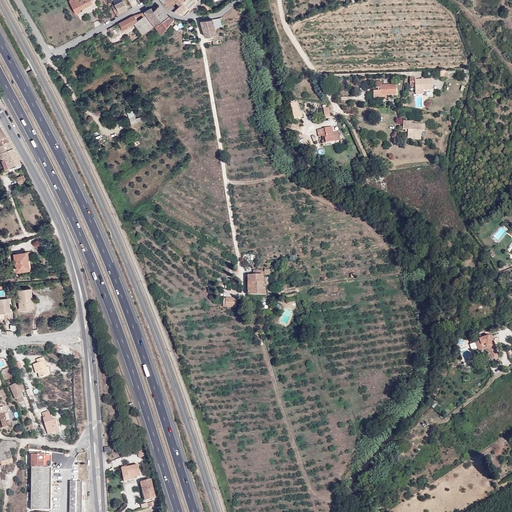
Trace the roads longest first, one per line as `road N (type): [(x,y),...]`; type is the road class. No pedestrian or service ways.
road 1 (motorway): [(194,511),(95,231),(0,43)]
road 2 (motorway): [(0,74),(83,243),(178,511)]
road 3 (primary): [(0,112),(70,253)]
